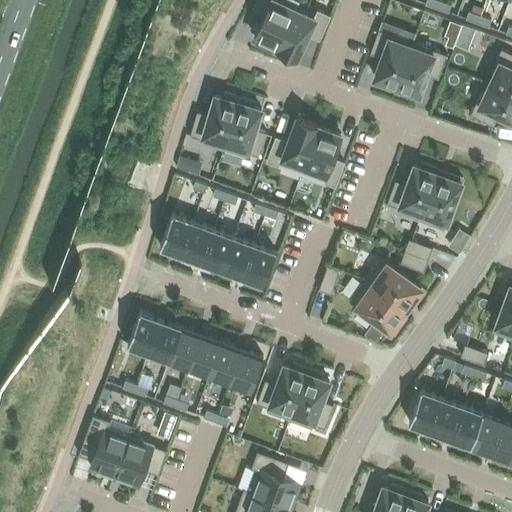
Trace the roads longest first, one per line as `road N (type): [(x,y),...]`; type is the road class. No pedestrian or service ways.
road 1 (residential): [(229,57),(511,162)]
road 2 (residential): [(147,274),(398,368)]
road 3 (residential): [(511,491),(356,434)]
road 4 (residential): [(398,368),(491,234)]
